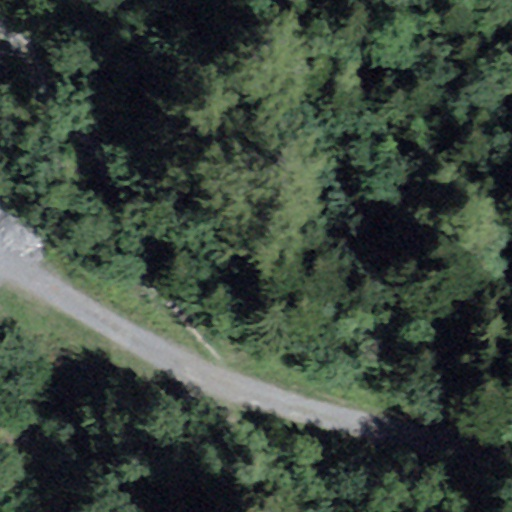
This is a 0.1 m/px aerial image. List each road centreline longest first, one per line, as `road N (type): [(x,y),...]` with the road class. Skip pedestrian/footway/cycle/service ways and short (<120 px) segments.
road 1 (track): [(511,464),(291,411),(212,375)]
road 2 (track): [(212,375),(0,272)]
